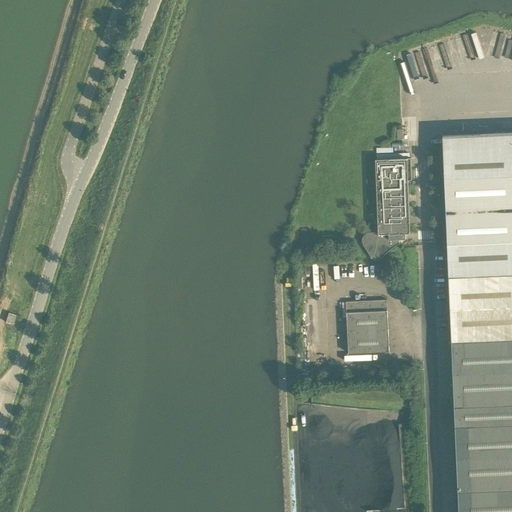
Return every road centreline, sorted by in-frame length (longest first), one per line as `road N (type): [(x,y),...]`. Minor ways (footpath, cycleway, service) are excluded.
road 1 (unclassified): [(440,511),(427,248)]
road 2 (tertiary): [(0,428),(81,183)]
road 3 (tertiary): [(81,183),(154,0)]
road 4 (unclassified): [(81,183),(68,169),(68,151),(119,0)]
